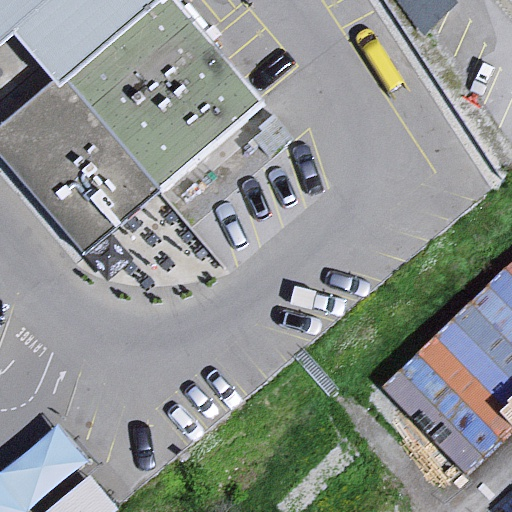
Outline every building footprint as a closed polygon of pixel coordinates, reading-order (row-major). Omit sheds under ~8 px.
[(0,0),(0,55),(6,51),(48,102),(0,142),(0,175),(80,267),(258,117),(163,0),(0,0)] [(411,0),(430,22),(456,0),(411,0)] [(511,263),(385,382),(463,464),(511,417),(511,263)] [(59,412),(0,464),(0,511),(22,511),(93,450),(59,412)] [(349,430),(278,496),(293,511),(298,511),(366,449),(349,430)] [(53,511),(106,511),(123,499),(93,462),(44,501),(53,511)]
